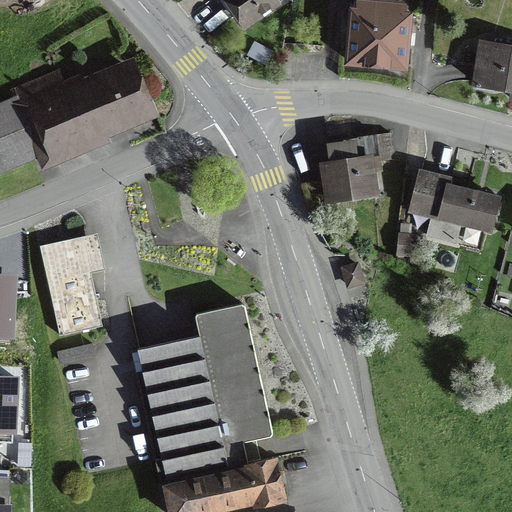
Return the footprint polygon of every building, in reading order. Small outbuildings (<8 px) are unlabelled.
[(219,0),(220,2),(226,11),(232,12),(233,11),(243,26),(280,0),(219,0)] [(407,17),(351,12),(347,62),(402,67),(407,17)] [(511,90),(510,100),(511,100),(511,49),(481,45),(475,85),(511,90)] [(16,99),(0,105),(0,171),(146,110),(130,71),(67,98),(57,75),(14,93),(16,99)] [(367,164),(389,160),(388,134),(326,142),(329,162),(323,163),(323,165),(316,166),(319,183),(326,182),(329,201),(372,195),(367,164)] [(448,181),(418,174),(409,210),(489,231),(497,202),(468,194),(468,193),(446,187),(448,181)] [(38,247),(58,336),(100,327),(95,302),(88,274),(80,238),(38,247)] [(342,270),(347,287),(361,283),(355,265),(342,270)] [(204,511),(253,502),(253,505),(283,499),(274,459),(247,465),(246,463),(241,443),(254,440),(269,437),(271,434),(243,306),(240,304),(195,314),(193,316),(198,336),(136,349),(160,459),(154,461),(159,484),(165,483),(166,487),(164,487),(169,511),(204,511)] [(0,429),(13,431),(16,379),(0,378),(0,429)] [(0,511),(8,511),(9,504),(0,503),(0,511)]
